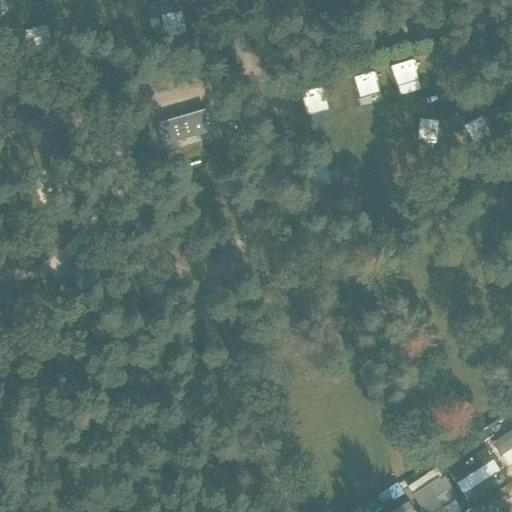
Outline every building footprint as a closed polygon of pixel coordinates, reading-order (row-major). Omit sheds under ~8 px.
[(114,34),(129,34),(128,15),(114,15),(114,34)] [(88,38),(86,21),(66,23),(67,40),(88,38)] [(385,65),(390,96),(413,93),(408,61),(385,65)] [(347,86),(356,112),(377,106),(369,80),(347,86)] [(178,123),(182,138),(209,130),(205,115),(178,123)] [(274,339),(280,353),(293,348),(287,334),(274,339)] [(509,469),(511,466),(511,427),(491,441),(509,469)] [(446,471),(462,494),(500,469),(484,446),(446,471)] [(438,479),(412,496),(420,508),(421,508),(423,511),(436,511),(457,498),(444,478),(439,481),(438,479)] [(413,511),(407,502),(391,511),(413,511)]
